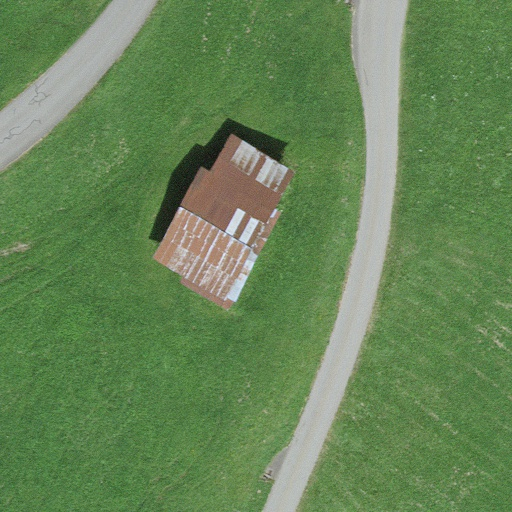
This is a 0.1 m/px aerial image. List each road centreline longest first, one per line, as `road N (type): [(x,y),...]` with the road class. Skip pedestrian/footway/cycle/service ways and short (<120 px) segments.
road 1 (unclassified): [(280,511),(359,315),(378,233),(398,0)]
road 2 (unclassified): [(134,0),(92,55),(0,140)]
